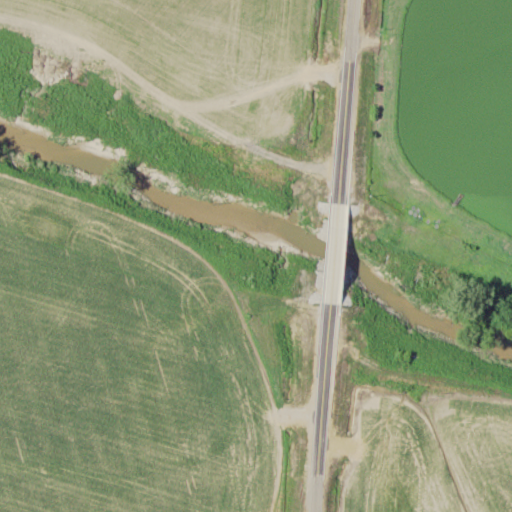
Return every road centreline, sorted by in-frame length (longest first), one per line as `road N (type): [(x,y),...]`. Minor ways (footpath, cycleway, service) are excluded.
road 1 (residential): [(0,28),(35,31),(340,164)]
road 2 (tertiary): [(313,511),(332,290)]
road 3 (tertiary): [(338,218),(353,0)]
